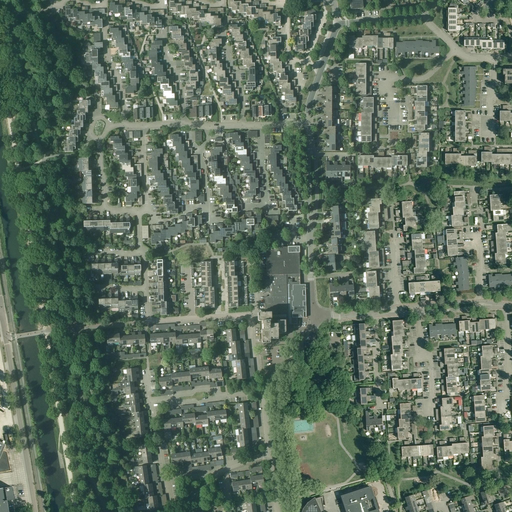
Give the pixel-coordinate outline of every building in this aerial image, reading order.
[(231,11),(236,11),(236,2),(234,2),(233,0),(228,0),(229,8),(231,8),(231,11)] [(363,3),(371,2),(370,0),(349,0),(351,10),(363,9),(363,3)] [(357,44),(357,38),(354,38),(354,36),(349,36),(349,47),(354,47),(354,44),(357,44)] [(362,38),(357,38),(357,44),(354,44),(354,47),(354,49),(362,49),(362,47),(362,38)] [(151,44),(151,49),(157,49),(159,49),(159,46),(162,46),(162,41),(153,41),(153,44),(151,44)] [(429,42),(429,52),(429,53),(428,53),(428,56),(431,56),(431,53),(435,53),(435,54),(439,54),(439,47),(436,47),(436,41),(432,41),(432,43),(429,43),(429,42)] [(511,69),(503,70),(503,76),(505,76),(505,84),(511,84),(511,69)] [(187,92),(187,97),(193,96),(193,89),(196,89),(196,85),(190,85),(187,85),(187,87),(185,87),(185,92),(187,92)] [(337,87),(326,87),(326,92),(322,92),(322,96),(326,96),(326,95),(334,95),(334,93),(337,93),(337,87)] [(322,104),(326,104),(326,103),(334,103),(334,101),(337,101),(337,95),(334,95),(326,95),(326,96),(326,100),(322,100),(322,104)] [(334,111),(334,109),(337,109),(337,103),(334,103),(326,103),(326,104),(326,108),(322,108),(322,112),(326,112),(326,111),(334,111)] [(199,118),(199,117),(199,116),(199,108),(199,107),(199,105),(197,105),(197,108),(193,108),(193,110),(189,110),(190,118),(199,118)] [(322,120),(326,120),(326,119),(334,119),(334,117),(337,117),(337,111),(334,111),(326,111),(326,112),(326,116),(322,116),(322,120)] [(371,122),(371,117),(366,117),(366,113),(363,113),(361,113),(361,122),(371,122)] [(322,128),(330,128),(330,127),(334,127),(334,125),(337,125),(337,119),(334,119),(326,119),(326,120),(326,124),(322,124),(322,128)] [(330,135),(338,135),(338,133),(340,133),(340,127),(334,127),(330,127),(330,128),(330,132),(326,132),(326,136),(329,136),(330,135)] [(326,144),(329,144),(330,143),(338,143),(338,141),(340,141),(340,135),(338,135),(330,135),(329,136),(329,140),(326,140),(326,144)] [(326,152),(338,152),(338,149),(340,149),(340,143),(338,143),(330,143),(329,144),(329,148),(326,148),(326,152)] [(210,151),(211,155),(216,155),(216,156),(219,156),(219,153),(222,153),(222,148),(213,148),(213,151),(210,151)] [(495,160),(495,155),(492,155),(492,153),(487,152),(487,163),(492,163),(492,165),(492,160),(495,160)] [(492,165),(500,165),(500,155),(495,155),(495,160),(492,160),(492,165)] [(368,166),(373,166),(373,163),(376,163),(376,158),(374,158),(374,156),(368,156),(368,166)] [(382,168),(382,158),(376,158),(376,163),(373,163),(373,166),(373,168),(382,168)] [(334,177),(334,175),(334,166),(329,166),(329,163),(326,163),(326,175),(329,175),(329,177),(334,177)] [(342,177),(342,175),(342,174),(342,166),(337,166),(337,163),(334,163),(334,166),(334,175),(337,175),(337,177),(342,177)] [(342,163),(342,166),(342,174),(342,175),(345,175),(345,177),(350,177),(350,166),(345,166),(345,163),(342,163)] [(371,200),(371,205),(374,205),(374,208),(379,207),(379,205),(381,205),(381,199),(371,200)] [(380,213),(379,207),(374,208),(374,205),(371,205),(369,205),(369,213),(370,213),(378,213),(380,213)] [(341,214),(341,212),(343,211),(343,206),(332,207),(332,212),(329,212),(329,216),(333,215),(341,214)] [(342,222),(342,220),(344,219),(343,214),(341,214),(333,215),(333,220),(329,220),(330,224),(333,223),(342,222)] [(405,218),(406,223),(411,222),(411,226),(414,225),(416,225),(415,217),(413,217),(405,218)] [(342,230),(342,228),(344,227),(344,222),(342,222),(333,223),(334,228),(330,228),(330,231),(334,231),(342,230)] [(404,226),(404,231),(414,231),(414,225),(411,226),(411,222),(406,223),(406,226),(404,226)] [(342,238),(342,239),(343,239),(343,236),(345,235),(345,230),(342,230),(334,231),(334,236),(331,236),(331,239),(342,238)] [(331,247),(340,247),(340,244),(342,244),(342,239),(342,238),(331,239),(331,244),(328,244),(328,248),(331,248),(331,247)] [(339,255),(341,255),(340,252),(343,252),(342,246),(340,247),(331,247),(331,248),(332,252),(328,252),(328,256),(339,255)] [(267,275),(269,275),(286,275),(300,275),(299,253),(299,247),(266,248),(267,275)] [(329,263),(338,263),(337,260),(340,260),(339,255),(328,256),(329,260),(325,261),(326,264),(329,264),(329,263)] [(456,265),(458,265),(468,264),(467,264),(467,261),(469,261),(468,257),(457,258),(457,263),(454,263),(454,266),(456,266),(456,265)] [(426,259),(416,260),(416,268),(424,268),(426,268),(426,259)] [(326,269),(326,272),(338,271),(338,268),(340,268),(340,263),(338,263),(329,263),(329,264),(329,268),(326,269)] [(468,270),(468,264),(458,265),(458,269),(455,269),(455,272),(458,272),(458,271),(459,271),(469,271),(469,270),(468,270)] [(470,277),(469,271),(459,271),(460,276),(456,276),(457,279),(459,278),(469,278),(469,277),(470,277)] [(496,277),(496,284),(501,284),(501,288),(504,287),(503,285),(503,275),(502,275),(502,274),(496,275),(496,277)] [(297,320),(297,318),(292,318),(292,312),(293,312),(293,307),(292,307),(292,301),(293,301),(293,296),(292,296),(292,291),(293,291),(293,285),(300,285),(300,275),(286,275),(286,280),(286,285),(287,291),(287,296),(287,313),(281,313),(274,313),(271,313),(271,317),(271,321),(274,321),(285,321),(286,323),(292,323),(297,322),(297,320)] [(489,275),(489,279),(489,287),(494,287),(494,290),(497,290),(497,287),(496,287),(496,284),(496,277),(492,277),(492,275),(489,275)] [(346,295),(349,294),(349,297),(354,296),(353,286),(349,286),(348,282),(345,282),(345,286),(346,295)] [(329,284),(330,296),(333,296),(333,298),(338,298),(338,295),(337,287),(332,287),(332,283),(329,284)] [(337,283),(337,287),(338,295),(341,295),(341,297),(346,297),(346,295),(345,286),(341,286),(340,283),(337,283)] [(456,289),(457,292),(459,292),(459,291),(470,290),(469,284),(459,284),(460,289),(456,289)] [(306,290),(305,285),(300,285),(293,285),(293,290),(292,290),(292,296),(293,296),(303,296),(303,291),(306,290)] [(306,306),(306,295),(303,296),(293,296),(293,301),(292,301),(292,307),(293,307),(303,307),(303,306),(306,306)] [(271,313),(274,313),(273,297),(270,297),(270,296),(265,297),(265,313),(259,313),(259,318),(259,322),(262,322),(262,325),(263,325),(263,330),(262,330),(262,342),(270,342),(270,338),(274,338),(274,321),(271,321),(271,317),(271,313)] [(292,318),(294,318),(297,318),(304,318),(303,312),(306,312),(306,306),(303,306),(303,307),(293,307),(294,312),(292,312),(292,318)] [(285,321),(274,321),(274,338),(278,338),(278,333),(286,332),(287,332),(287,328),(286,328),(286,323),(285,321)] [(355,333),(357,333),(358,332),(366,332),(366,327),(369,327),(369,323),(357,324),(357,327),(355,327),(355,333)] [(437,337),(437,334),(436,324),(435,324),(436,326),(433,327),(432,324),(429,324),(430,336),(435,336),(435,339),(438,339),(438,337),(437,337)] [(444,337),(444,334),(443,325),(442,325),(442,324),(436,324),(437,334),(441,334),(441,337),(444,337)] [(356,341),(358,341),(358,340),(366,340),(367,340),(366,335),(370,335),(369,331),(366,332),(358,332),(357,333),(358,335),(355,335),(356,341)] [(404,331),(394,331),(394,336),(392,337),(397,336),(397,340),(402,339),(402,336),(404,336),(404,331)] [(403,344),(402,339),(397,340),(397,336),(392,337),(392,345),(403,344)] [(356,343),(356,348),(357,349),(367,348),(367,343),(370,343),(370,339),(367,340),(366,340),(358,340),(358,341),(358,343),(356,343)] [(364,356),(364,351),(367,351),(367,348),(357,349),(356,348),(355,349),(355,351),(353,352),(353,357),(356,357),(364,356)] [(491,359),(491,357),(493,356),(493,351),(482,352),(483,357),(486,356),(486,360),(491,359)] [(354,365),(356,365),(365,364),(364,359),(368,359),(368,355),(364,356),(356,357),(356,359),(353,360),(354,365)] [(365,372),(365,367),(368,367),(368,363),(365,364),(356,365),(356,367),(354,367),(354,373),(357,373),(357,372),(365,372)] [(127,375),(127,376),(136,375),(136,372),(138,371),(138,368),(126,369),(127,374),(125,374),(124,374),(122,374),(122,376),(127,375)] [(369,371),(365,372),(357,372),(357,373),(357,375),(355,375),(355,381),(366,380),(365,375),(369,375),(369,371)] [(139,374),(136,375),(127,376),(128,380),(126,380),(124,380),(123,381),(123,382),(125,382),(134,381),(137,381),(136,378),(139,378),(139,374)] [(121,395),(129,394),(135,394),(135,391),(138,390),(137,387),(135,387),(126,388),(126,389),(126,393),(124,393),(123,393),(121,393),(121,395)] [(367,396),(367,392),(370,391),(370,388),(358,389),(358,392),(356,392),(356,397),(358,397),(367,396)] [(358,397),(359,400),(356,400),(357,405),(367,405),(367,400),(371,399),(370,396),(367,396),(358,397)] [(452,398),(443,399),(442,399),(443,404),(448,404),(448,407),(451,407),(453,407),(452,398)] [(142,399),(139,400),(130,401),(130,405),(129,405),(127,405),(126,405),(126,407),(131,407),(140,406),(139,403),(142,402),(142,399)] [(448,407),(448,404),(443,404),(443,407),(441,407),(441,412),(451,412),(451,407),(448,407)] [(411,414),(401,414),(399,414),(399,419),(401,419),(401,420),(404,419),(404,422),(410,422),(409,419),(411,419),(411,414)] [(370,418),(369,418),(369,416),(366,417),(367,429),(370,428),(370,431),(375,430),(375,428),(374,420),(374,419),(374,417),(370,417),(370,418)] [(383,430),(383,429),(386,429),(385,425),(383,425),(383,419),(378,419),(377,416),(374,416),(374,417),(374,419),(374,420),(375,428),(378,428),(378,430),(383,430)] [(447,425),(450,425),(452,425),(452,419),(452,417),(441,417),(442,419),(442,422),(447,422),(447,425)] [(410,427),(410,422),(404,422),(404,419),(401,420),(401,419),(399,419),(400,428),(398,428),(408,428),(410,427)] [(440,425),(440,431),(451,430),(450,425),(447,425),(447,422),(442,422),(442,425),(440,425)] [(147,424),(144,424),(136,425),(136,430),(134,430),(133,429),(131,430),(131,432),(136,432),(145,431),(145,430),(145,428),(148,427),(147,424)] [(145,431),(136,432),(137,436),(135,436),(133,436),(132,436),(132,438),(137,438),(146,437),(145,434),(148,433),(148,430),(145,430),(145,431)] [(0,511),(8,511),(7,501),(12,500),(14,499),(13,489),(13,488),(12,487),(11,487),(0,488),(0,472),(10,471),(7,452),(3,450),(4,448),(5,445),(0,442),(0,511)] [(141,451),(150,450),(150,448),(150,447),(153,446),(152,443),(140,445),(141,449),(140,449),(138,449),(136,450),(137,452),(141,451)] [(153,449),(150,450),(141,451),(142,455),(141,456),(139,455),(137,456),(138,458),(142,457),(151,456),(151,453),(153,453),(153,449)] [(494,457),(493,452),(483,453),(483,457),(481,458),(486,457),(487,460),(492,460),(492,457),(494,457)] [(151,456),(142,457),(143,462),(142,462),(140,462),(138,462),(138,464),(143,463),(143,464),(152,462),(151,456)] [(482,466),(492,465),(492,460),(487,460),(486,457),(481,458),(482,466)] [(140,486),(143,485),(149,484),(148,478),(139,479),(140,486)] [(349,495),(343,496),(346,506),(346,507),(348,508),(350,509),(352,510),(352,511),(378,511),(378,510),(380,509),(376,497),(374,498),(371,487),(364,490),(363,491),(363,490),(357,492),(351,494),(351,495),(350,495),(349,495)] [(145,498),(148,497),(154,496),(153,489),(144,491),(145,498)] [(489,490),(481,493),(483,499),(491,496),(489,490)] [(494,495),(491,496),(483,499),(484,502),(481,503),(482,506),(493,502),(496,501),(494,495)] [(325,511),(324,511),(323,506),(326,506),(324,496),(322,497),(315,499),(309,503),(304,509),(303,511),(327,511),(326,511),(325,511)] [(473,499),(472,496),(461,499),(463,506),(472,503),(471,500),(473,499)] [(409,510),(418,507),(415,500),(407,503),(408,507),(405,508),(407,511),(409,510)] [(246,503),(247,511),(256,509),(255,502),(246,503)] [(495,505),(497,511),(505,508),(503,502),(495,505)] [(472,503),(463,506),(465,511),(473,509),(472,503)]
